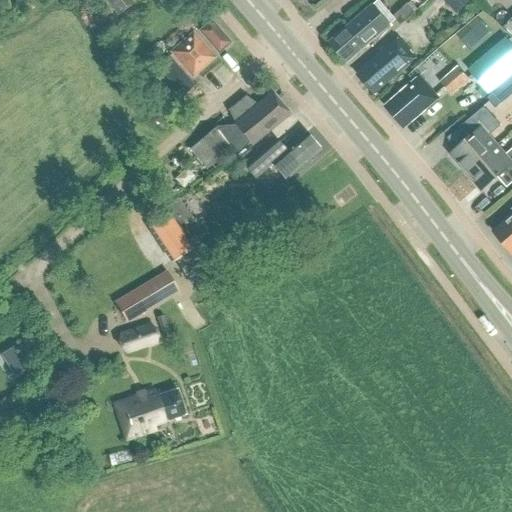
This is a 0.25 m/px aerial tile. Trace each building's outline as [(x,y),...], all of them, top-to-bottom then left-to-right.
[(104,0),(116,15),(132,3),(129,0),(104,0)] [(378,0),(348,28),(358,40),(363,36),(369,43),(395,20),(393,17),(378,0)] [(444,0),(457,15),(471,0),(444,0)] [(408,4),(393,17),(395,20),(400,26),(415,13),(408,4)] [(209,22),(198,32),(217,53),(228,43),(209,22)] [(348,28),(329,44),(347,63),(369,43),(363,36),(358,40),(348,28)] [(191,36),(172,53),(191,76),(211,58),(191,36)] [(511,46),(505,38),(467,71),(473,78),(486,93),(488,95),(493,91),(495,89),(511,74),(511,46)] [(398,39),(357,75),(374,95),(416,58),(398,39)] [(440,83),(450,94),(468,79),(458,68),(440,83)] [(511,76),(486,98),(495,108),(511,93),(511,76)] [(419,77),(385,108),(404,129),(438,98),(419,77)] [(207,169),(232,149),(235,153),(248,142),(251,147),(289,115),(271,93),(233,124),(218,126),(190,150),(207,169)] [(451,155),(466,173),(497,146),(489,137),(501,127),(485,107),(462,127),(470,138),(451,155)] [(459,130),(444,138),(449,148),(464,140),(459,130)] [(304,135),(270,166),(285,182),(319,152),(304,135)] [(511,150),(506,156),(497,146),(466,173),(482,191),(502,175),(511,185),(511,184),(511,150)] [(256,157),(249,149),(240,156),(245,162),(242,166),(253,180),(269,167),(259,155),(256,157)] [(190,218),(176,199),(166,206),(179,225),(190,218)] [(170,215),(151,228),(173,259),(192,246),(170,215)] [(511,221),(495,235),(511,254),(511,216),(510,219),(511,221)] [(206,288),(222,316),(241,305),(234,292),(244,286),(236,271),(206,288)] [(114,304),(125,322),(177,291),(166,273),(114,304)] [(249,284),(236,294),(242,303),(255,293),(249,284)] [(156,318),(162,337),(169,335),(163,315),(156,318)] [(154,343),(150,329),(121,338),(125,354),(154,343)] [(1,355),(14,375),(24,369),(11,349),(1,355)] [(155,390),(114,404),(126,440),(156,430),(154,425),(185,415),(177,389),(157,396),(155,390)]
